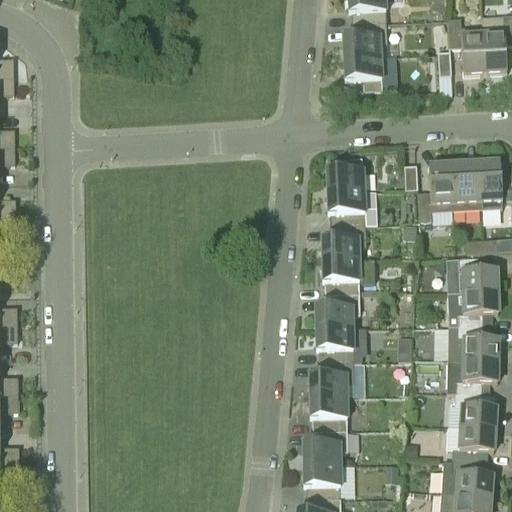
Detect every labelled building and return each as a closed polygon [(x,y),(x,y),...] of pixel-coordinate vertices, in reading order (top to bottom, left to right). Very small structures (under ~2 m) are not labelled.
[(351,32),(385,29),(382,0),(346,0),(347,21),(350,20),(351,32)] [(503,52),(511,51),(511,22),(501,23),(502,32),(481,33),(484,80),(505,79),(503,52)] [(462,82),(484,80),(481,33),(460,35),(459,26),(447,26),(448,55),(460,54),(462,82)] [(342,66),(379,64),(378,52),(386,51),(385,29),(351,32),(351,44),(341,44),(342,66)] [(438,83),(450,82),(449,58),(436,59),(438,83)] [(379,64),(342,66),(344,89),(362,88),(362,99),(381,98),(379,64)] [(0,84),(13,84),(12,66),(0,66),(0,84)] [(0,102),(13,102),(13,84),(0,84),(0,102)] [(0,153),(14,154),(13,137),(0,136),(0,153)] [(0,171),(14,172),(14,154),(0,153),(0,171)] [(325,199),(363,197),(361,165),(341,165),(342,177),(324,178),(325,199)] [(477,169),(480,216),(501,215),(498,167),(477,169)] [(451,218),(480,216),(477,169),(448,171),(451,218)] [(430,219),(451,218),(448,171),(427,172),(429,199),(417,200),(418,229),(431,228),(430,219)] [(404,197),(416,197),(415,173),(403,173),(404,197)] [(330,233),(364,231),(363,197),(325,199),(327,222),(329,222),(330,233)] [(0,223),(15,223),(14,206),(0,206),(0,223)] [(0,241),(15,241),(15,223),(0,223),(0,241)] [(400,244),(413,245),(414,231),(401,230),(400,244)] [(320,267),(357,266),(357,254),(365,254),(364,231),(330,233),(330,245),(320,246),(320,267)] [(467,260),(481,260),(496,259),(495,246),(481,247),(466,248),(467,260)] [(462,299),(495,298),(495,276),(480,277),(479,265),(454,266),(455,278),(461,278),(462,299)] [(324,301),(358,300),(357,266),(320,267),(321,290),(323,290),(324,301)] [(456,333),(482,332),(482,321),(496,321),(495,298),(462,299),(463,322),(456,322),(456,333)] [(314,336),(351,335),(351,323),(359,322),(358,300),(324,301),(324,314),(314,314),(314,336)] [(0,331),(16,332),(16,315),(0,314),(0,331)] [(0,350),(16,350),(16,332),(0,331),(0,350)] [(436,332),(435,362),(448,363),(450,333),(436,332)] [(462,366),(496,367),(496,346),(482,345),(482,332),(456,333),(456,345),(463,346),(462,366)] [(318,369),(352,369),(351,335),(314,336),(315,358),(317,358),(318,369)] [(455,400),(480,401),(480,390),(495,390),(496,367),(462,366),(444,366),(442,399),(455,400)] [(308,404),(345,403),(345,391),(353,391),(352,369),(318,369),(318,382),(308,382),(308,404)] [(0,401),(17,401),(17,384),(0,384),(0,401)] [(459,434),(493,436),(494,414),(479,414),(480,401),(455,400),(454,413),(461,413),(459,434)] [(0,419),(17,419),(17,401),(0,401),(0,419)] [(311,438),(346,437),(345,403),(308,404),(309,427),(311,426),(311,438)] [(458,413),(449,413),(448,453),(456,453),(458,413)] [(451,467),(476,469),(477,458),(492,459),(493,436),(459,434),(458,456),(452,456),(451,467)] [(302,472),(339,471),(339,459),(347,459),(346,437),(311,438),(312,450),(301,450),(302,472)] [(0,471),(18,471),(18,454),(0,453),(0,471)] [(455,501),(489,503),(490,482),(476,481),(476,469),(451,467),(450,479),(457,480),(455,501)] [(0,489),(18,489),(18,471),(0,471),(0,489)] [(305,506),(340,505),(339,471),(302,472),(302,495),(305,495),(305,506)] [(488,511),(489,503),(455,501),(454,511),(488,511)]
